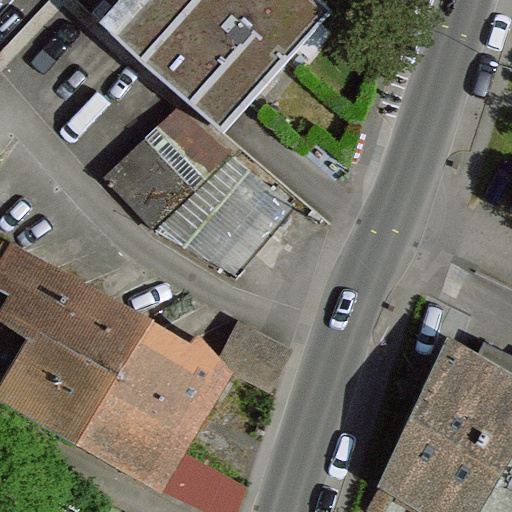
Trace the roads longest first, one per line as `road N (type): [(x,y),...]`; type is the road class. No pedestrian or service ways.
road 1 (tertiary): [(286,511),(352,300),(414,173),(473,0)]
road 2 (residential): [(164,511),(0,422)]
